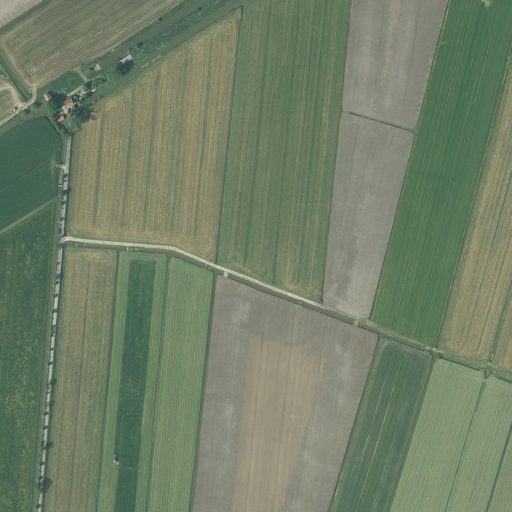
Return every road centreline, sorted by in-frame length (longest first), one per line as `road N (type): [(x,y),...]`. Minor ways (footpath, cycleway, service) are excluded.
road 1 (unclassified): [(39,511),(70,123)]
road 2 (track): [(303,299),(170,247),(61,238)]
road 3 (track): [(0,123),(39,88),(177,0)]
road 4 (track): [(428,347),(303,299)]
